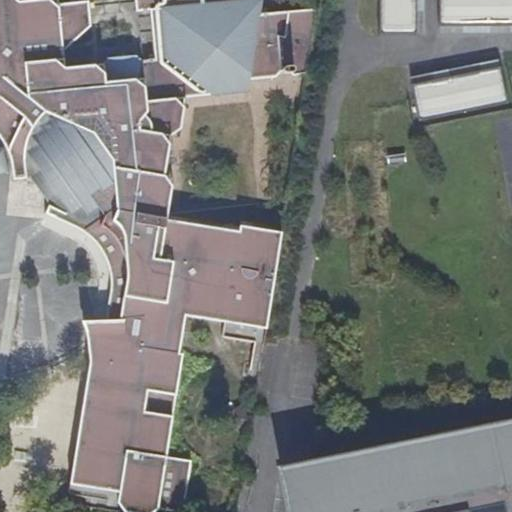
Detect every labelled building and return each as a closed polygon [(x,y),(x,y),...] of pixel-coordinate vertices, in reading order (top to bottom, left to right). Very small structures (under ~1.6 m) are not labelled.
[(0,136),(5,143),(10,153),(12,172),(24,171),(25,180),(30,179),(49,205),(44,215),(63,220),(76,229),(87,237),(96,245),(104,258),(111,281),(117,282),(117,286),(119,287),(113,310),(110,307),(106,323),(125,323),(126,331),(120,332),(121,363),(119,384),(111,420),(105,439),(108,439),(106,449),(78,445),(69,496),(168,511),(181,511),(190,463),(165,459),(183,354),(177,353),(184,317),(223,322),(220,342),(265,349),(283,228),(238,221),(238,227),(166,215),(169,187),(163,179),(165,166),(173,165),(168,137),(180,133),(186,99),(220,95),(224,90),(231,89),(247,92),(248,79),(275,77),(281,70),(283,74),(290,74),(293,77),(306,75),(317,9),(258,14),(246,0),(133,0),(135,12),(149,10),(154,60),(140,61),(133,56),(107,58),(103,65),(86,67),(77,80),(66,81),(63,53),(68,52),(89,28),(85,0),(57,3),(56,0),(45,0),(18,3),(0,4),(0,136)] [(246,0),(258,14),(259,0),(246,0)] [(416,0),(381,0),(382,37),(417,37),(416,0)] [(511,0),(439,0),(440,28),(511,27),(511,0)] [(508,104),(500,68),(413,86),(421,123),(508,104)] [(24,171),(12,172),(13,181),(25,180),(24,171)] [(111,297),(110,307),(113,310),(119,287),(117,286),(117,282),(111,281),(111,297)] [(91,362),(78,445),(106,449),(108,439),(105,439),(111,420),(119,384),(121,363),(120,332),(126,331),(125,323),(106,323),(81,322),(89,345),(91,362)] [(511,511),(511,442),(288,488),(293,511),(511,511)]
